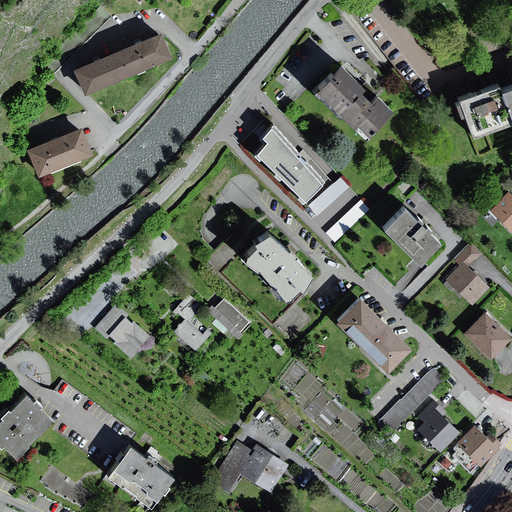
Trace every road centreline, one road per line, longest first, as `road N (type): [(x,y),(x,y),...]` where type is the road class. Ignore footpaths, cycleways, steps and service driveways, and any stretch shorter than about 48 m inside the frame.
road 1 (residential): [(0,351),(162,201),(319,0)]
road 2 (residential): [(99,158),(240,0)]
